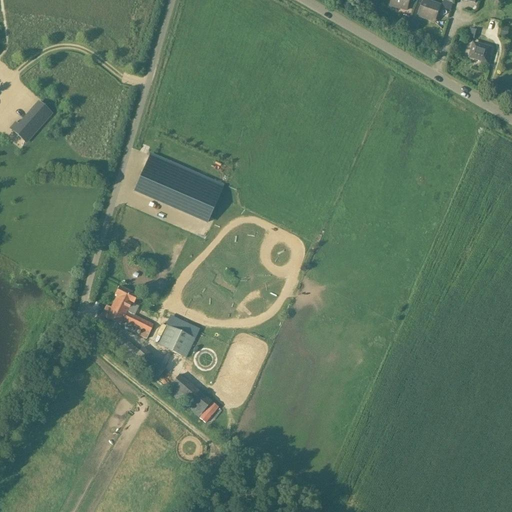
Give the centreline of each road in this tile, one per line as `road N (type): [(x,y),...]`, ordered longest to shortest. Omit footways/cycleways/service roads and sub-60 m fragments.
road 1 (unclassified): [(0,442),(81,312),(172,0)]
road 2 (unclassified): [(302,0),(511,121)]
